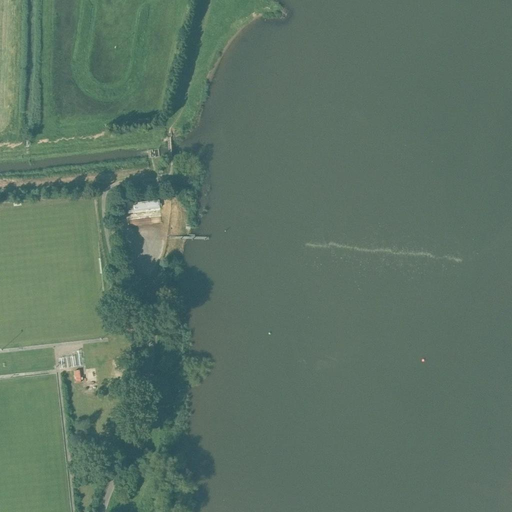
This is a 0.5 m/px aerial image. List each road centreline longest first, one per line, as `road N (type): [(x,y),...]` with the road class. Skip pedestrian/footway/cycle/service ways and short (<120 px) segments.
road 1 (unclassified): [(103,511),(155,350),(123,292),(102,205)]
road 2 (track): [(207,0),(181,111),(169,130),(170,171),(116,181),(102,205)]
